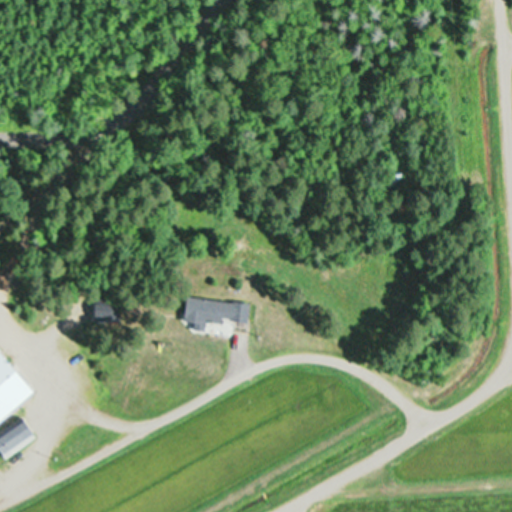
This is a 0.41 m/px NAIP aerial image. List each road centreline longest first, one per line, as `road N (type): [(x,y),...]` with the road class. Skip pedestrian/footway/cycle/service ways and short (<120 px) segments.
road 1 (residential): [(372,400),(347,354),(309,339),(114,401),(0,326)]
road 2 (residential): [(0,276),(126,137),(229,0)]
road 3 (track): [(286,467),(462,317),(468,287),(511,254)]
